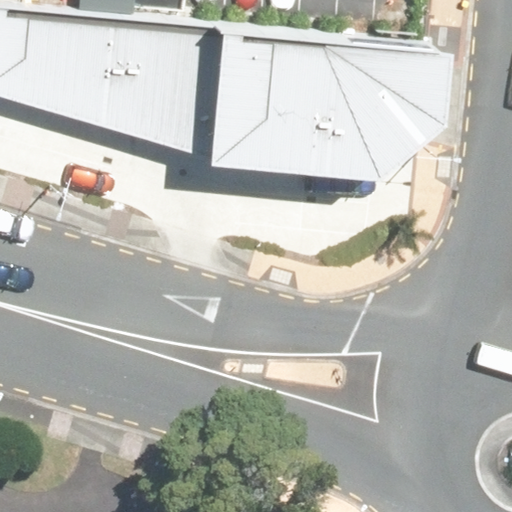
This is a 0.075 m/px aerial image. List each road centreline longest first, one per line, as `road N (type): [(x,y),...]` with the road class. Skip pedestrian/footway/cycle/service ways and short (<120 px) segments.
road 1 (secondary): [(435,394),(251,371),(0,303)]
road 2 (secondary): [(432,511),(415,459),(435,394)]
